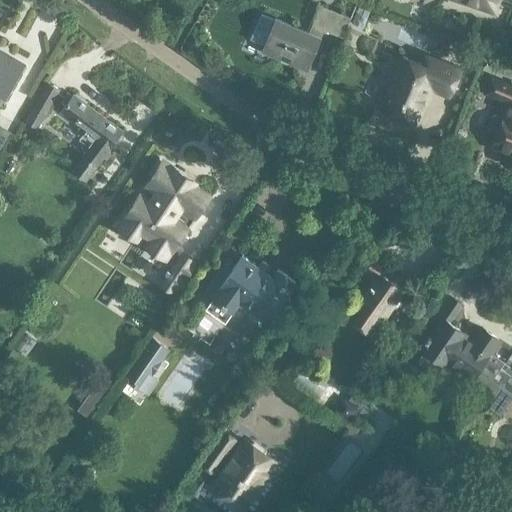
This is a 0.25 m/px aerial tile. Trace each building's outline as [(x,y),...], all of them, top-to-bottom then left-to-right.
[(453,0),(492,13),(495,0),(453,0)] [(341,37),(349,18),(318,5),(308,32),(273,19),(260,51),(306,69),(323,30),(341,37)] [(5,101),(26,63),(0,48),(0,151),(11,131),(0,124),(0,107),(4,100),(5,101)] [(511,88),(490,80),(484,94),(508,104),(503,117),(496,114),(490,116),(485,128),(487,133),(495,136),(491,147),(505,152),(502,162),(511,165),(511,118),(510,118),(511,111),(511,59),(500,55),(493,71),(511,78),(511,88)] [(420,65),(400,57),(378,108),(415,124),(430,89),(448,96),(459,70),(424,56),(420,65)] [(60,89),(47,82),(24,121),(37,129),(60,89)] [(110,148),(123,131),(73,93),(72,95),(67,91),(60,101),(64,105),(59,112),(95,138),(81,157),(96,168),(110,148)] [(140,190),(115,227),(166,262),(190,227),(188,226),(193,219),(195,220),(212,194),(198,184),(199,182),(163,157),(141,188),(145,190),(144,192),(140,190)] [(159,285),(175,296),(198,261),(182,250),(169,270),(167,269),(164,273),(166,274),(159,285)] [(277,269),(272,276),(242,254),(229,273),(221,267),(212,280),(220,286),(220,288),(213,298),(232,312),(239,302),(268,322),(269,320),(273,323),(281,312),(276,309),(295,282),(277,269)] [(360,268),(374,277),(349,313),(359,321),(356,325),(371,335),(402,290),(392,283),(395,278),(367,258),(360,268)] [(511,368),(511,367),(492,354),(502,340),(481,325),(471,339),(467,336),(468,334),(452,322),(464,305),(451,295),(436,316),(440,318),(419,348),(423,351),(418,358),(419,363),(432,372),(437,371),(441,364),(446,368),(449,364),(472,380),(480,369),(492,377),(490,380),(500,386),(511,368)] [(300,316),(291,310),(283,320),(292,326),(300,316)] [(152,336),(124,375),(126,376),(124,380),(142,392),(143,391),(148,395),(159,380),(152,375),(170,349),(152,336)] [(511,368),(500,386),(501,387),(488,406),(500,415),(511,397),(511,368)] [(99,378),(80,405),(92,413),(111,387),(99,378)] [(333,421),(344,429),(353,416),(364,401),(353,393),(347,401),(342,402),(337,408),(339,413),(333,421)] [(362,424),(353,416),(344,429),(353,436),(362,424)] [(224,432),(201,464),(214,473),(237,441),(224,432)] [(231,506),(238,511),(244,511),(280,462),(244,436),(206,488),(217,497),(218,502),(226,508),(231,507),(231,506)]
